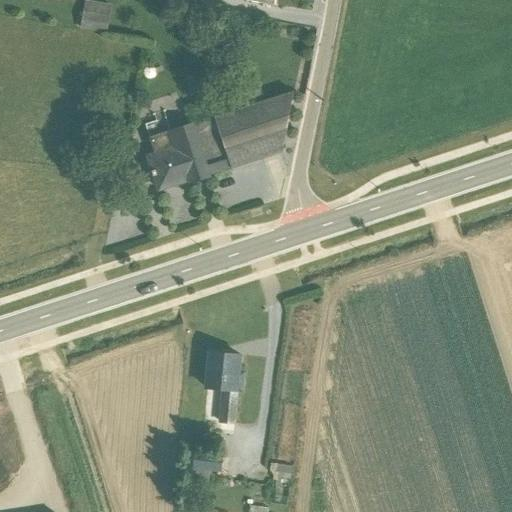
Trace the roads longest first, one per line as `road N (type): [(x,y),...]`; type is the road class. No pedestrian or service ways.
road 1 (primary): [(0,331),(302,234)]
road 2 (unclassified): [(334,0),(298,189),(302,234)]
road 3 (primary): [(302,234),(511,165)]
